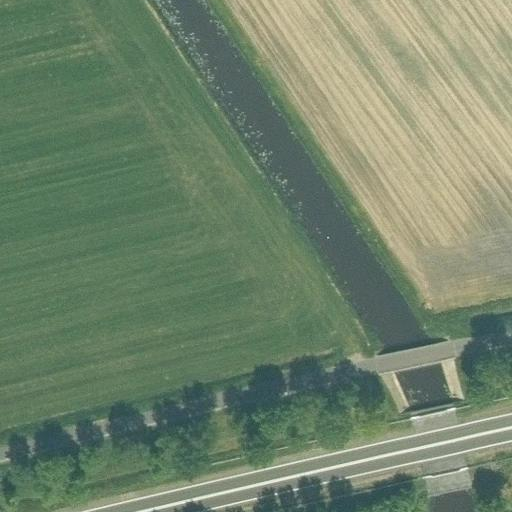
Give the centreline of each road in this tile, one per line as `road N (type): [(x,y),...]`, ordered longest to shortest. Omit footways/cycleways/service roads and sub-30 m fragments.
road 1 (unclassified): [(0,453),(511,336)]
road 2 (trunk): [(144,511),(511,426)]
